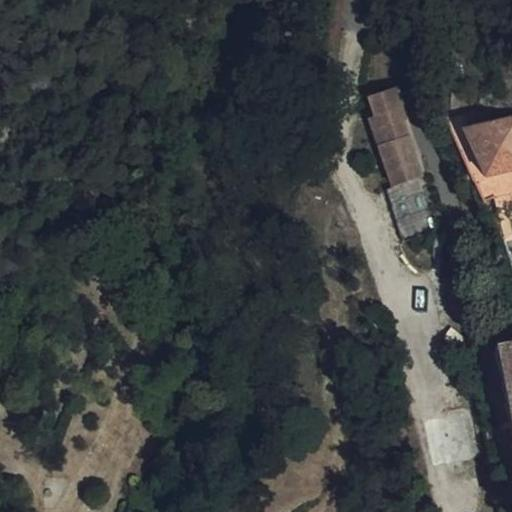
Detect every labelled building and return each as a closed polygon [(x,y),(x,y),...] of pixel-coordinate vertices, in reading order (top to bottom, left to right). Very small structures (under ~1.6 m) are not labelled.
[(420,173),(403,124),(399,110),(406,108),(399,87),(369,98),(376,117),(370,119),(394,188),(387,190),(404,243),(437,232),(420,173)] [(399,110),(403,124),(411,121),(406,108),(399,110)] [(488,113),(447,126),(451,135),(463,133),(492,125),(488,113)] [(511,119),(492,125),(463,133),(484,179),(472,182),(474,186),(484,204),(494,200),(501,223),(511,220),(511,119)] [(463,133),(451,135),(472,182),(484,179),(463,133)] [(458,353),(468,341),(452,329),(444,339),(458,353)] [(511,336),(495,340),(497,347),(494,348),(511,431),(511,336)]
